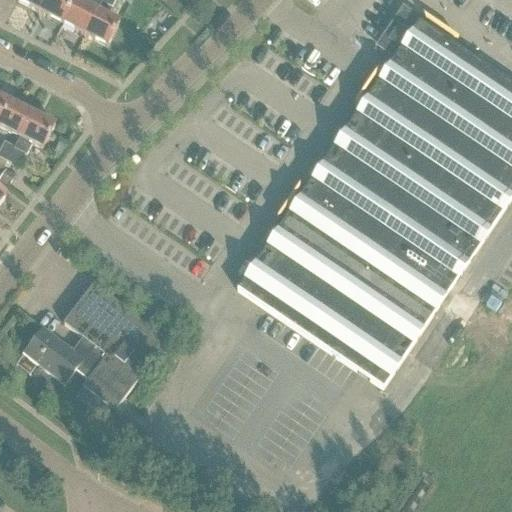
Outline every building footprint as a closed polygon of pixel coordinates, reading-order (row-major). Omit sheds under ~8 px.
[(17,0),(16,2),(39,14),(45,0),(17,0)] [(45,0),(39,14),(61,25),(73,2),(70,0),(45,0)] [(102,0),(101,4),(111,9),(115,0),(102,0)] [(84,37),(96,13),(85,7),(73,2),(61,25),(84,37)] [(107,48),(119,25),(96,13),(84,37),(107,48)] [(400,51),(236,293),(269,315),(354,373),(382,392),(511,200),(511,87),(441,40),(418,24),(411,34),(398,26),(387,42),(400,51)] [(0,121),(9,104),(0,99),(0,121)] [(32,116),(9,104),(0,121),(0,129),(19,140),(32,116)] [(54,127),(32,116),(19,140),(14,149),(7,164),(18,169),(30,145),(42,151),(54,127)] [(14,149),(3,143),(0,149),(0,160),(7,164),(14,149)] [(42,331),(23,357),(63,388),(75,373),(87,382),(75,398),(105,422),(166,343),(93,287),(64,325),(82,340),(71,354),(42,331)] [(492,290),(482,303),(493,311),(503,298),(492,290)] [(222,338),(217,350),(230,355),(234,342),(222,338)]
